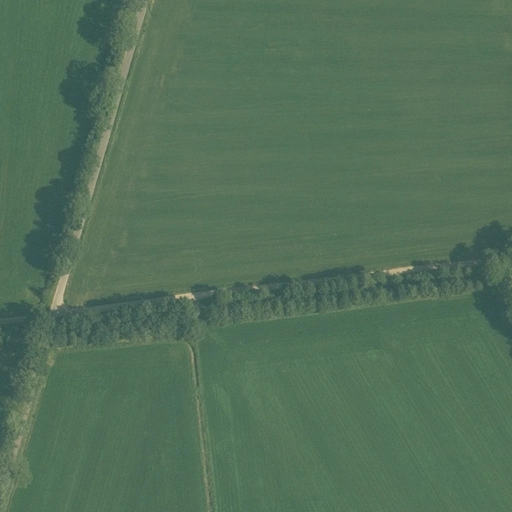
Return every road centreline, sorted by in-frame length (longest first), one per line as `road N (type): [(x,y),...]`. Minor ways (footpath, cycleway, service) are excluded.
road 1 (unclassified): [(0,498),(144,0)]
road 2 (track): [(508,260),(52,315)]
